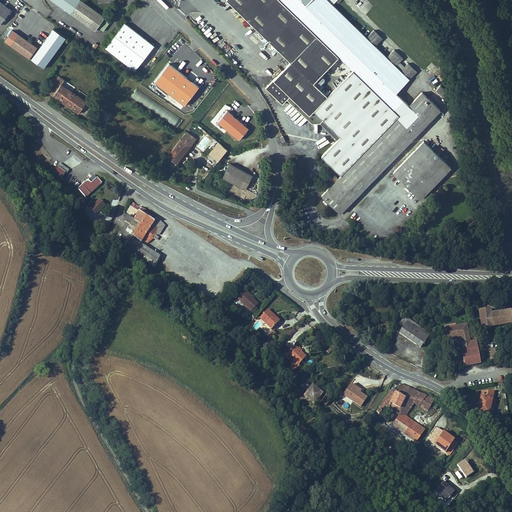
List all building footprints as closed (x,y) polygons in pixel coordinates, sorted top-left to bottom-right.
[(79,0),(72,11),(96,29),(104,17),(80,0),(79,0)] [(229,0),(258,31),(274,11),(264,0),(229,0)] [(440,109),(422,92),(409,105),(399,95),(401,93),(398,91),(416,71),(408,63),(404,67),(399,62),(403,58),(394,49),(387,57),(386,56),(392,50),(384,42),(377,49),(375,46),(382,38),(374,30),(367,38),(332,5),(336,0),(264,0),(274,11),(337,72),(303,107),(311,115),(307,119),(320,123),(338,140),(322,157),(342,177),(322,198),(340,215),(392,159),(440,109)] [(0,23),(10,9),(0,1),(0,23)] [(337,72),(274,11),(258,31),(289,60),(263,87),(280,103),(289,94),(303,107),(337,72)] [(124,21),(105,46),(135,69),(154,44),(124,21)] [(66,36),(53,27),(32,59),(44,67),(66,36)] [(29,43),(19,36),(12,47),(21,54),(29,43)] [(37,48),(29,43),(21,54),(29,59),(37,48)] [(234,49),(228,54),(237,63),(243,57),(234,49)] [(154,80),(184,103),(199,85),(169,61),(154,80)] [(56,93),(86,115),(94,105),(64,83),(56,93)] [(130,98),(177,127),(183,119),(135,90),(130,98)] [(443,101),(448,96),(442,91),(437,96),(443,101)] [(106,98),(103,105),(109,108),(113,102),(106,98)] [(248,128),(245,128),(230,112),(219,122),(238,142),(244,137),(247,137),(248,128)] [(164,144),(118,114),(114,120),(160,149),(164,144)] [(152,118),(147,124),(164,137),(169,130),(152,118)] [(169,163),(177,169),(198,143),(189,137),(169,163)] [(421,199),(452,167),(424,141),(393,173),(421,199)] [(219,154),(213,162),(218,166),(224,158),(219,154)] [(246,189),(253,175),(230,163),(222,177),(246,189)] [(62,182),(67,176),(66,175),(61,171),(60,170),(54,175),(62,182)] [(86,202),(103,189),(102,187),(98,183),(91,188),(89,186),(79,193),(85,201),(86,202)] [(97,218),(107,211),(102,204),(92,212),(97,218)] [(161,233),(154,228),(160,221),(145,210),(136,222),(131,218),(127,223),(132,227),(131,228),(138,233),(135,238),(143,244),(146,241),(151,245),(157,239),(161,233)] [(126,250),(154,270),(157,266),(161,260),(133,240),(126,250)] [(245,291),(239,299),(253,311),(259,303),(252,297),(245,291)] [(261,318),(274,328),(282,318),(279,316),(278,318),(273,314),(274,312),(269,308),(261,318)] [(511,310),(493,313),(492,309),(479,310),(481,327),(496,326),(511,323),(511,310)] [(428,335),(426,338),(415,330),(410,337),(430,353),(438,342),(428,335)] [(464,366),(481,362),(476,338),(459,341),(464,366)] [(302,366),(309,357),(298,347),(290,356),(302,366)] [(315,398),(325,389),(317,381),(307,389),(315,398)] [(360,392),(362,390),(351,383),(342,396),(361,408),(368,397),(360,392)] [(411,389),(402,384),(397,392),(394,390),(390,397),(388,396),(381,409),(382,410),(381,413),(384,415),(389,404),(399,409),(411,389)] [(436,403),(411,389),(399,409),(396,415),(398,417),(405,421),(400,428),(419,441),(425,433),(418,429),(421,424),(415,421),(421,410),(436,418),(443,408),(439,405),(436,403)] [(481,391),(477,410),(485,424),(492,389),(481,391)] [(400,428),(405,421),(398,417),(394,424),(400,428)] [(436,428),(427,440),(432,444),(440,431),(436,428)] [(451,449),(446,446),(451,439),(440,431),(432,444),(447,455),(451,449)] [(451,449),(456,443),(451,439),(446,446),(451,449)] [(465,479),(474,474),(466,460),(457,464),(465,479)] [(446,501),(455,491),(443,481),(435,491),(446,501)]
